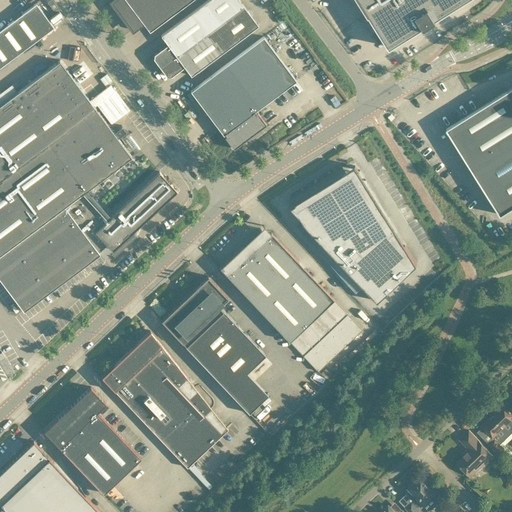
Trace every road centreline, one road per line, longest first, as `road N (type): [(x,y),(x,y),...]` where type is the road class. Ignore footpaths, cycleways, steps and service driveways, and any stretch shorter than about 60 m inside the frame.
road 1 (unknown): [(0,83),(69,36),(76,43),(186,179),(138,232)]
road 2 (tertiary): [(0,417),(226,202)]
road 3 (unclassified): [(75,0),(226,202)]
road 4 (unknown): [(67,352),(176,467),(145,502)]
road 5 (unknown): [(193,232),(284,352),(289,368),(277,385)]
road 6 (tertiary): [(226,202),(376,103)]
road 7 (unknown): [(138,232),(18,337)]
road 8 (tertiary): [(376,103),(511,21)]
road 9 (unknown): [(421,127),(494,222),(511,216)]
road 10 (unclassified): [(299,0),(376,103)]
road 11 (residential): [(421,448),(511,362)]
